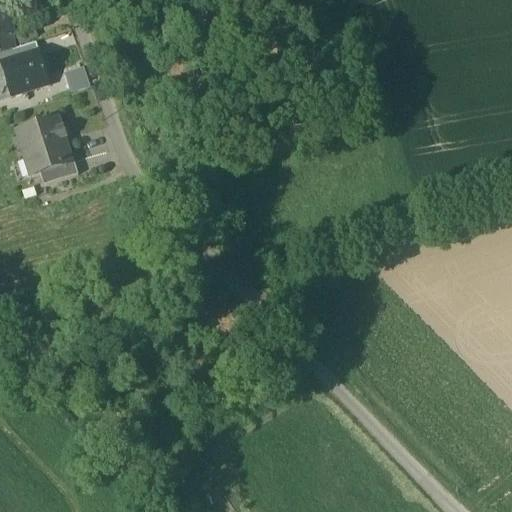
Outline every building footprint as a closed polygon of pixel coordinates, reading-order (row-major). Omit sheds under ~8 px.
[(0,0),(0,40),(12,39),(5,0),(0,0)] [(0,57),(12,55),(14,54),(12,39),(0,40),(0,57)] [(14,54),(12,55),(15,63),(38,56),(35,47),(14,54)] [(4,82),(9,96),(23,92),(24,95),(42,89),(39,79),(45,77),(38,56),(15,63),(0,68),(1,70),(4,82)] [(65,79),(72,99),(91,93),(85,74),(65,79)] [(39,79),(42,89),(48,87),(45,77),(39,79)] [(9,96),(4,82),(0,82),(0,105),(11,103),(10,99),(9,96)] [(30,163),(36,181),(40,180),(72,170),(64,146),(67,145),(63,133),(60,134),(57,125),(17,138),(25,164),(30,163)] [(31,183),(36,181),(30,163),(25,164),(31,183)] [(40,180),(44,193),(78,182),(74,169),(72,170),(40,180)]
